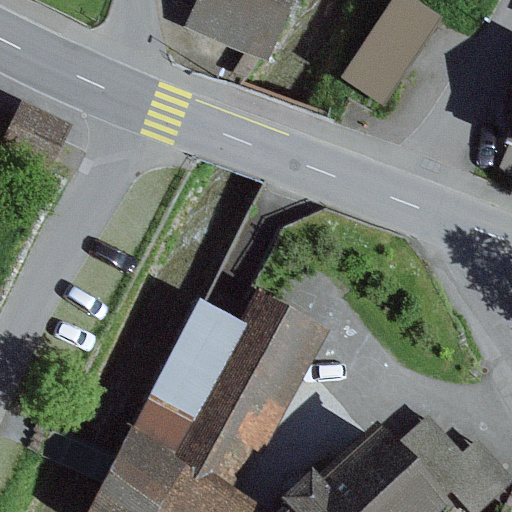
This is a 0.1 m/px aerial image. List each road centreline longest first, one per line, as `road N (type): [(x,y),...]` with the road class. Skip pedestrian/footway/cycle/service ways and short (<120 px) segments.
road 1 (tertiary): [(126,99),(417,208)]
road 2 (residential): [(126,99),(118,136),(0,378)]
road 3 (residential): [(417,208),(511,17)]
road 4 (tertiary): [(0,39),(126,99)]
